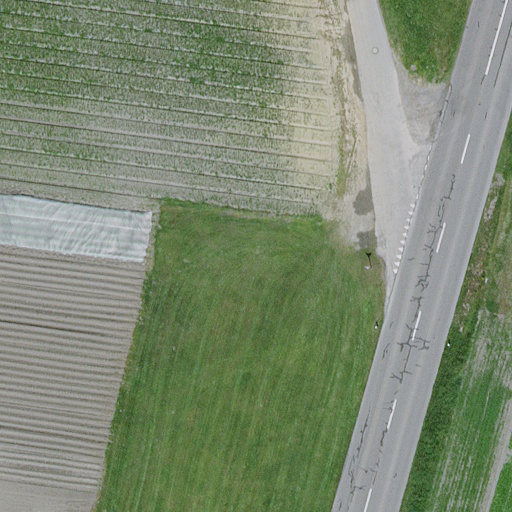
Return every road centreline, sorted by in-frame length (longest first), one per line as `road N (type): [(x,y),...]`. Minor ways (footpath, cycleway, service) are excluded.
road 1 (primary): [(365,511),(506,0)]
road 2 (track): [(360,0),(434,265)]
